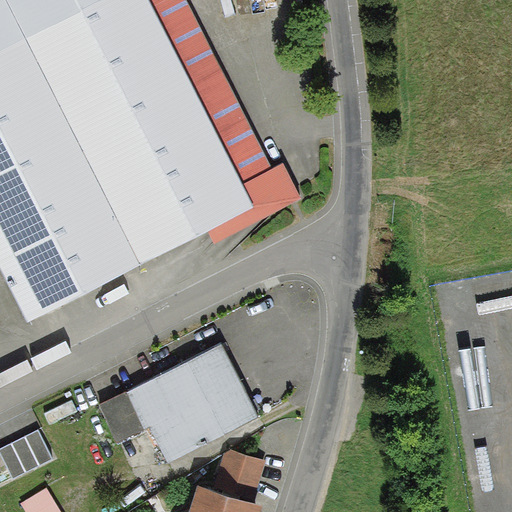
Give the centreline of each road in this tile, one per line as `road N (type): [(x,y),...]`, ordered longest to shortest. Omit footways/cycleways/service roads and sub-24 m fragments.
road 1 (residential): [(0,400),(352,220)]
road 2 (residential): [(299,511),(328,422),(352,220)]
road 3 (residential): [(352,220),(338,0)]
